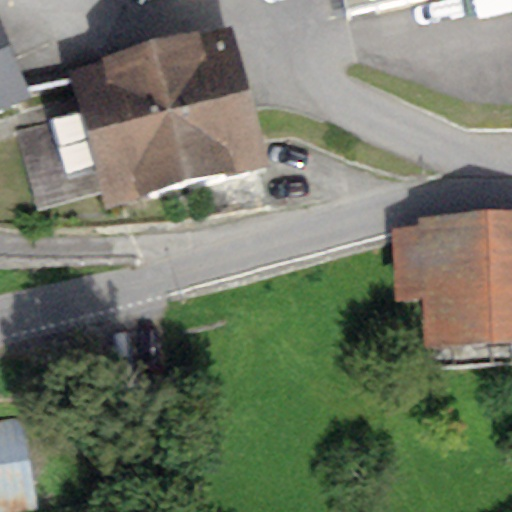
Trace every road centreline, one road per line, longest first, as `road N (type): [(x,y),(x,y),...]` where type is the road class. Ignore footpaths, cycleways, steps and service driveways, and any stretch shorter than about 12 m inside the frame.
road 1 (residential): [(50,0),(55,15),(75,29),(183,20),(264,29),(351,109),(511,191)]
road 2 (tertiary): [(0,319),(273,250)]
road 3 (residential): [(273,250),(0,243)]
road 4 (tertiary): [(273,250),(428,204),(511,197)]
